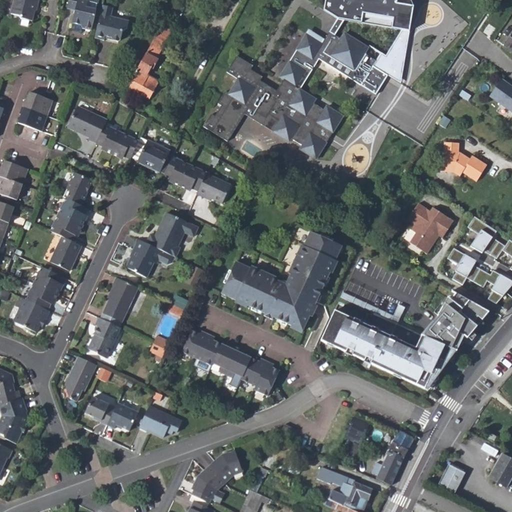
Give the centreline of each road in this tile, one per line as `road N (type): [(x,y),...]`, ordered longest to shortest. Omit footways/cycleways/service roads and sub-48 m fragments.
road 1 (residential): [(39,371),(57,353),(133,194),(185,210)]
road 2 (residential): [(207,317),(297,358),(319,392)]
road 3 (residential): [(193,443),(319,392)]
road 4 (residential): [(319,392),(352,385),(438,425)]
road 5 (tertiary): [(438,425),(511,327)]
